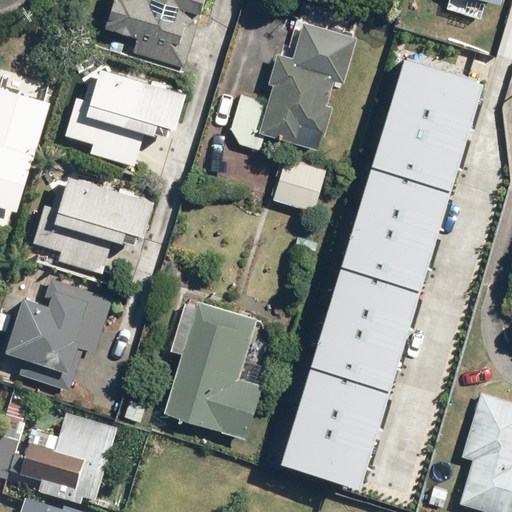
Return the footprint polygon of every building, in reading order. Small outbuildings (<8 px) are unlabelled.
[(112,0),(100,43),(184,67),(204,0),(112,0)] [(277,51),(268,81),(272,82),(258,130),(298,143),(302,129),(323,135),(333,104),(325,101),(333,76),(343,80),(357,35),(324,24),(312,62),(277,51)] [(408,52),(282,456),(360,480),(486,76),(408,52)] [(189,89),(94,60),(83,95),(77,93),(65,132),(92,140),(89,150),(134,164),(145,127),(156,131),(160,119),(178,124),(189,89)] [(50,100),(0,84),(0,240),(1,240),(11,205),(19,207),(50,100)] [(329,164),(277,151),(266,194),(318,208),(329,164)] [(156,196),(72,171),(61,206),(45,201),(33,240),(60,248),(57,258),(103,271),(114,234),(124,237),(127,226),(146,232),(156,196)] [(43,298),(23,292),(7,348),(72,368),(79,344),(96,349),(112,295),(49,276),(43,298)] [(240,374),(257,316),(198,298),(164,409),(247,434),(263,381),(240,374)] [(511,511),(511,398),(480,389),(461,453),(472,456),(459,500),(500,511),(511,511)] [(66,412),(58,439),(33,431),(25,457),(15,454),(19,441),(0,434),(0,479),(6,481),(9,471),(41,481),(38,491),(83,505),(85,498),(98,502),(120,428),(66,412)] [(26,498),(22,511),(86,511),(64,505),(63,509),(26,498)]
